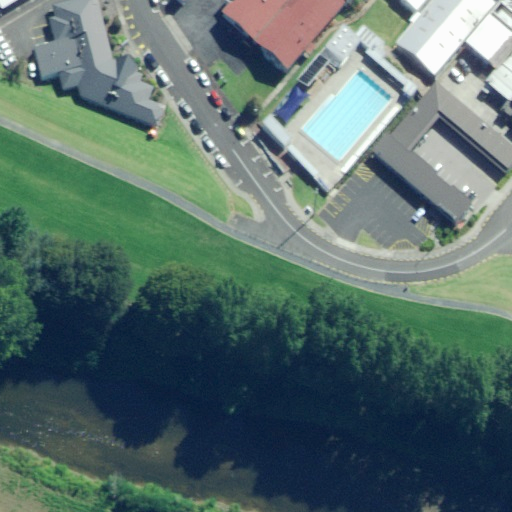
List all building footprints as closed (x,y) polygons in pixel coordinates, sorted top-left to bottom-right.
[(77,95),(139,122),(145,123),(157,115),(141,99),(146,89),(128,64),(115,67),(108,64),(92,0),(64,0),(42,6),(50,42),(29,49),(38,79),(54,76),(57,87),(74,87),(77,95)] [(242,0),(220,26),(249,50),(292,0),(242,0)] [(292,0),(249,50),(283,80),(343,11),(330,0),(292,0)] [(497,4),(492,0),(443,0),(397,54),(430,82),(460,46),(497,4)] [(439,0),(399,0),(423,20),(439,0)] [(482,67),(511,31),(511,17),(497,4),(460,46),(482,67)] [(360,47),(367,53),(363,58),(402,91),(398,96),(408,104),(417,95),(381,64),(386,58),(380,53),(382,51),(360,30),(351,39),(360,47)] [(511,84),(511,31),(482,67),(473,77),(499,99),(511,84)] [(351,39),(344,33),(294,87),(305,96),(329,71),(333,75),(360,47),(351,39)] [(500,168),(511,153),(511,144),(437,81),(375,155),(454,222),(473,200),(411,149),(438,117),(500,168)] [(511,84),(499,99),(511,110),(511,84)] [(291,143),(271,120),(262,128),(282,151),(291,143)]
